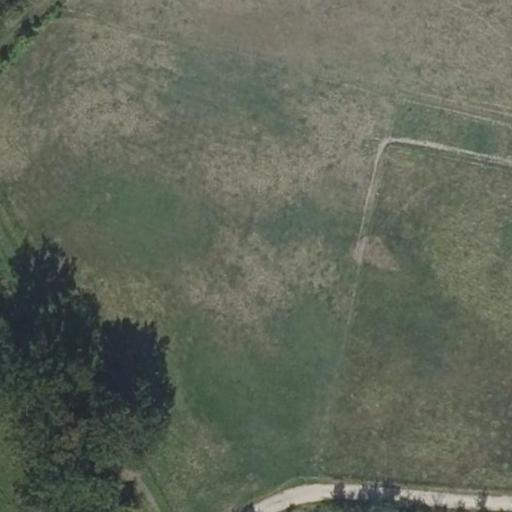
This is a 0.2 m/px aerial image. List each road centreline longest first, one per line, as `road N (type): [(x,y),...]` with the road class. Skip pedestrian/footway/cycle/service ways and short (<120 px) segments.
road 1 (track): [(261,511),(271,502),(319,493),(511,509)]
road 2 (track): [(150,511),(126,468),(63,403),(0,317)]
